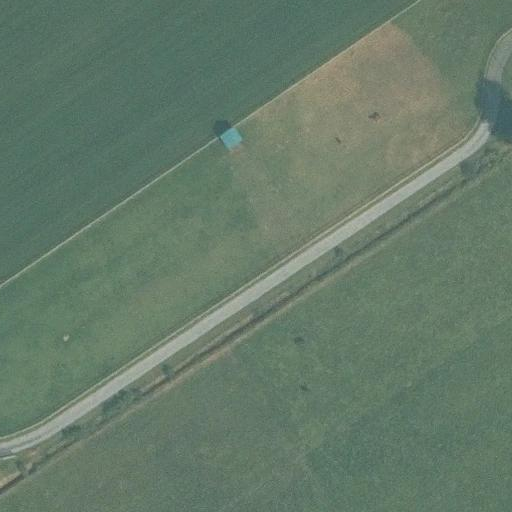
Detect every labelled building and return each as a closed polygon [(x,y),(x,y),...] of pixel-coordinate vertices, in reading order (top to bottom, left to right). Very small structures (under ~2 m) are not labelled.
[(511,27),(511,0),(490,11),(502,33),(511,27)] [(478,19),(466,25),(480,48),(491,42),(478,19)] [(454,70),(466,83),(482,70),(471,56),(454,70)] [(471,108),(486,96),(476,84),(461,96),(471,108)] [(409,110),(400,116),(426,157),(436,151),(409,110)] [(456,117),(428,133),(436,147),(464,132),(456,117)]
